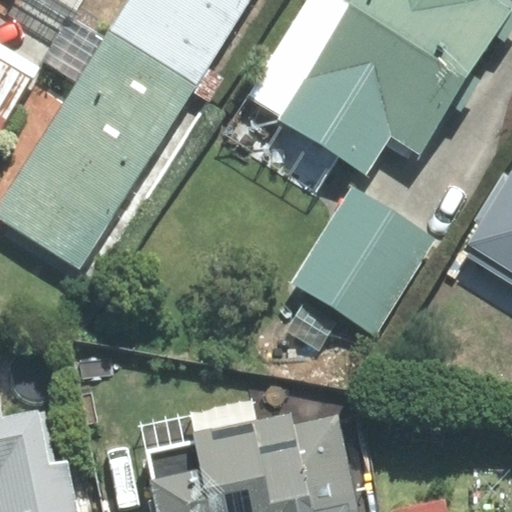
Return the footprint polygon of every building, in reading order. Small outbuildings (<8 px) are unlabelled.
[(237,0),(98,0),(0,170),(0,231),(78,277),(237,0)] [(384,129),(417,147),(498,0),(335,0),(266,125),(358,176),(384,129)] [(0,155),(8,140),(0,135),(0,129),(14,103),(25,110),(43,76),(0,52),(0,155)] [(511,266),(511,160),(451,253),(500,285),(511,266)] [(442,249),(358,198),(299,296),(384,346),(442,249)] [(0,511),(77,511),(53,390),(0,400),(0,511)] [(399,511),(376,390),(133,437),(147,511),(399,511)]
